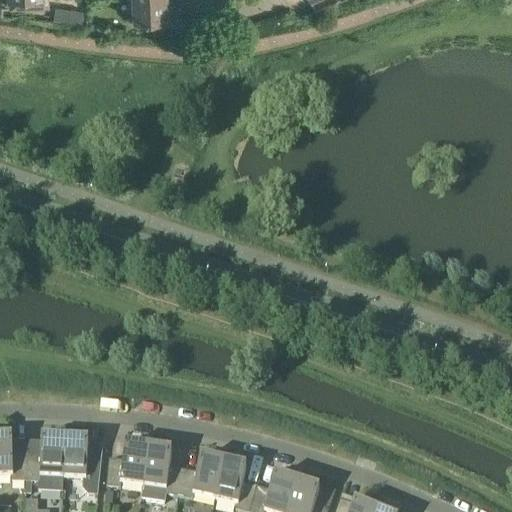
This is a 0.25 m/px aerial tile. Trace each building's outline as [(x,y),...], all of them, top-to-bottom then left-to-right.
[(10,0),(10,8),(48,6),(47,0),(10,0)] [(167,0),(127,0),(129,19),(183,16),(182,5),(168,5),(167,0)] [(83,10),(71,8),(69,22),(81,24),(83,10)] [(9,438),(0,437),(0,480),(10,481),(10,486),(25,486),(25,459),(11,458),(11,445),(9,445),(9,438)] [(25,459),(25,486),(37,486),(37,495),(61,496),(62,483),(63,439),(42,438),(42,445),(40,445),(39,459),(25,459)] [(62,483),(82,484),(81,492),(87,498),(98,500),(102,449),(85,448),(85,441),(63,439),(62,483)] [(120,493),(120,488),(142,491),(148,448),(127,445),(126,452),(124,451),(122,465),(108,464),(105,490),(120,493)] [(148,448),(142,491),(143,491),(141,503),(164,506),(165,499),(177,502),(182,475),(168,472),(170,458),(168,458),(169,451),(148,448)] [(182,475),(177,502),(191,504),(193,499),(214,504),(223,462),(203,457),(201,464),(199,464),(196,477),(182,475)] [(223,462),(214,504),(235,509),(234,511),(249,511),(255,491),(242,487),(245,474),(243,474),(245,467),(223,462)] [(255,491),(249,511),(288,511),(297,482),(276,476),(275,482),(273,482),(269,495),(255,491)] [(297,482),(288,511),(321,511),(314,509),(318,496),(316,495),(318,489),(297,482)] [(340,498),(335,511),(376,511),(379,505),(361,497),(358,504),(355,503),(354,503),(340,498)]
